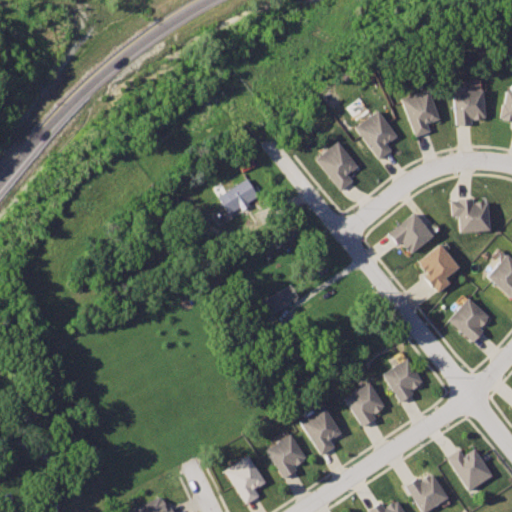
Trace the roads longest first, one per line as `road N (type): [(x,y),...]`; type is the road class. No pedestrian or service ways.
road 1 (residential): [(511,445),(269,142)]
road 2 (motorway): [(0,186),(115,65),(210,0)]
road 3 (residential): [(296,511),(455,403),(511,345)]
road 4 (residential): [(343,231),(430,169),(474,160),(511,164)]
